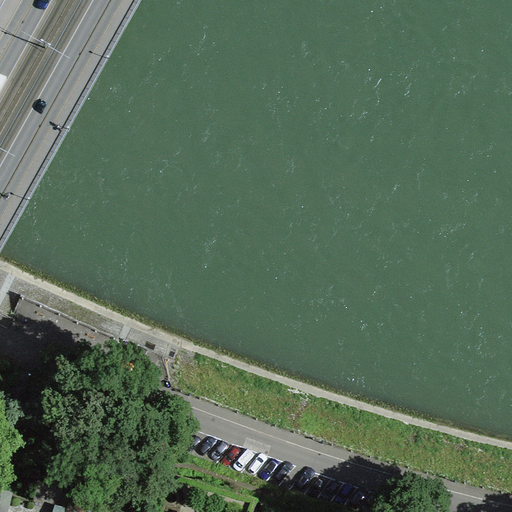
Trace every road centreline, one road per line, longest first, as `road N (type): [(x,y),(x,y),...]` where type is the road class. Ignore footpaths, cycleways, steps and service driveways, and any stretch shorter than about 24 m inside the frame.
road 1 (residential): [(490,511),(394,487),(0,345)]
road 2 (secondary): [(0,182),(101,0)]
